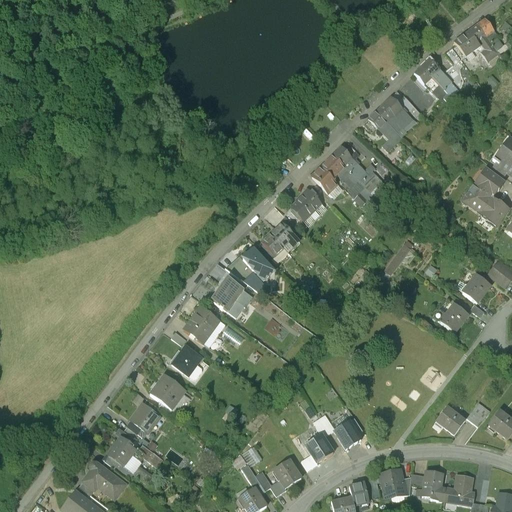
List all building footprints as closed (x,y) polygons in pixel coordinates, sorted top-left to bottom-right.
[(500,36),(495,40),(492,37),(494,35),(493,33),(494,32),(484,20),(476,26),(496,52),(506,43),(500,36)] [(496,52),(476,26),(468,33),(478,46),(479,44),(485,51),(481,55),(487,63),(498,55),(496,52)] [(468,33),(453,44),(456,47),(465,59),(479,48),(478,46),(468,33)] [(465,59),(456,47),(451,50),(460,62),(465,59)] [(451,86),(428,62),(421,69),(439,88),(444,93),(451,86)] [(439,88),(421,69),(414,76),(432,94),(439,88)] [(439,88),(432,94),(437,100),(444,93),(439,88)] [(410,104),(398,92),(390,99),(403,111),(410,104)] [(390,99),(375,114),(386,125),(393,133),(398,128),(394,124),(397,121),(395,119),(403,111),(390,99)] [(386,125),(375,114),(368,122),(377,130),(379,133),(386,125)] [(377,130),(368,122),(363,126),(372,135),(377,130)] [(511,142),(509,140),(503,149),(506,151),(508,148),(511,150),(511,142)] [(511,150),(508,148),(506,151),(494,168),(506,176),(511,180),(511,150)] [(351,159),(341,149),(333,157),(345,169),(352,177),(357,172),(348,163),(351,159)] [(333,157),(320,169),(333,182),(340,174),(345,169),(333,157)] [(506,176),(494,168),(491,173),(503,181),(506,176)] [(333,182),(320,169),(312,178),(328,194),(336,185),(333,182)] [(352,177),(345,169),(340,174),(353,187),(358,183),(352,177)] [(485,176),(463,207),(495,229),(506,214),(505,211),(498,206),(496,207),(491,203),(496,196),(497,195),(501,190),(500,187),(485,176)] [(387,190),(375,179),(355,198),(366,210),(387,190)] [(342,191),(336,185),(328,194),(330,196),(336,196),(342,191)] [(322,205),(308,191),(307,192),(309,193),(298,203),(297,202),(290,209),(303,222),(304,222),(303,220),(309,215),(310,216),(322,205)] [(296,238),(282,223),(270,234),(284,249),(296,238)] [(284,249),(270,234),(261,242),(275,257),(284,249)] [(404,246),(397,255),(402,259),(410,250),(404,246)] [(273,271),(253,250),(244,260),(264,281),(273,271)] [(397,255),(384,272),(389,276),(402,259),(397,255)] [(506,291),(511,284),(511,270),(500,260),(487,274),(506,291)] [(238,279),(227,271),(219,283),(223,285),(228,278),(235,283),(238,279)] [(490,287),(475,277),(467,288),(460,283),(455,289),(462,294),(462,295),(476,306),(490,287)] [(223,285),(212,301),(228,312),(244,290),(235,283),(228,278),(223,285)] [(467,317),(453,306),(440,324),(454,335),(467,317)] [(220,322),(200,308),(184,331),(203,345),(220,322)] [(188,341),(177,333),(172,339),(183,347),(188,341)] [(203,361),(187,348),(173,366),(189,378),(203,361)] [(186,391),(165,376),(150,395),(164,406),(171,411),(172,410),(186,391)] [(480,429),(491,412),(478,403),(467,421),(480,429)] [(160,417),(143,405),(130,423),(127,428),(143,440),(160,417)] [(171,411),(164,406),(161,411),(171,418),(175,413),(172,410),(171,411)] [(452,415),(446,410),(435,424),(453,438),(464,424),(463,424),(451,415),(452,415)] [(504,419),(498,414),(488,428),(495,433),(494,434),(505,442),(511,433),(511,425),(504,419)] [(353,421),(348,424),(356,436),(361,432),(353,421)] [(348,424),(333,434),(345,452),(360,443),(356,436),(348,424)] [(143,440),(127,428),(123,433),(140,445),(143,440)] [(320,437),(304,447),(316,465),(332,455),(320,437)] [(137,451),(120,438),(106,457),(107,458),(123,470),(137,451)] [(151,451),(145,459),(155,467),(161,460),(151,451)] [(123,470),(107,458),(103,464),(119,476),(123,470)] [(289,463),(273,473),(279,483),(285,491),(300,481),(289,463)] [(90,472),(91,474),(78,490),(91,500),(100,488),(109,494),(107,498),(114,503),(125,488),(96,466),(95,465),(93,466),(91,467),(90,468),(89,470),(90,472)] [(141,473),(132,467),(127,474),(136,480),(141,473)] [(258,484),(247,467),(241,471),(252,488),(258,484)] [(398,474),(381,478),(386,500),(403,496),(400,482),(398,474)] [(442,477),(425,474),(424,479),(422,490),(422,492),(420,494),(420,498),(422,500),(425,501),(427,500),(429,500),(429,503),(443,505),(444,503),(446,492),(440,491),(442,477)] [(424,479),(410,476),(410,480),(410,488),(422,490),(424,479)] [(466,480),(456,479),(454,493),(446,492),(444,503),(456,505),(456,507),(471,509),(472,506),(473,496),(472,499),(469,498),(472,481),(471,481),(471,482),(466,481),(466,480)] [(410,480),(400,482),(403,496),(404,498),(409,497),(410,488),(410,480)] [(369,482),(362,483),(363,486),(364,492),(366,492),(368,500),(373,499),(369,482)] [(279,483),(270,489),(276,499),(286,492),(285,491),(279,483)] [(363,486),(349,489),(352,500),(354,507),(369,504),(368,500),(366,492),(364,492),(363,486)] [(253,491),(238,501),(244,511),(260,511),(265,509),(253,491)] [(503,497),(498,496),(499,496),(497,496),(495,511),(494,511),(492,511),(492,508),(491,508),(490,511),(511,511),(511,507),(511,498),(503,497)] [(96,511),(87,505),(86,505),(75,497),(62,511),(96,511)] [(352,500),(332,505),(333,511),(354,511),(354,507),(352,500)]
